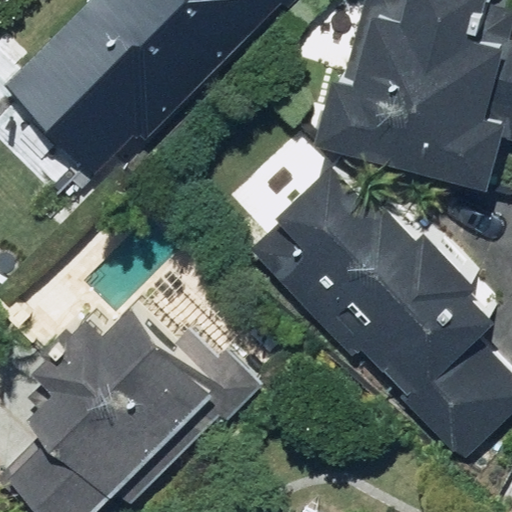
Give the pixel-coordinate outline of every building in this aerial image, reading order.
[(152,129),(280,0),(287,0),(291,3),(294,0),(90,0),(0,91),(0,129),(59,188),(96,150),(106,160),(144,122),(152,129)] [(318,131),(489,176),(502,126),(511,128),(511,36),(477,28),(484,0),(408,0),(404,16),(362,5),(344,74),(333,71),(318,131)] [(511,293),(340,140),(248,242),(480,449),(511,412),(511,348),(484,323),(511,293)] [(92,511),(228,390),(142,294),(109,325),(97,312),(32,370),(43,383),(22,402),(45,427),(7,463),(51,511),(92,511)] [(319,511),(283,493),(273,511),(319,511)]
